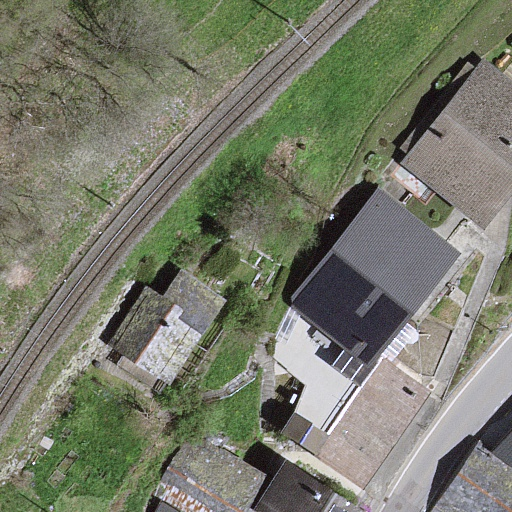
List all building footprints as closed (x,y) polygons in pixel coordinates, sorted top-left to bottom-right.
[(511,179),(511,91),(484,70),(411,162),(482,217),(511,179)] [(454,255),(380,197),(301,297),(375,354),(454,255)] [(224,301),(187,277),(168,307),(147,293),(113,343),(171,381),(224,301)] [(426,399),(350,349),(292,439),(368,488),(426,399)] [(193,435),(159,494),(169,500),(161,511),(242,511),(264,475),(193,435)] [(511,511),(511,476),(483,455),(440,511),(511,511)] [(359,511),(289,469),(262,511),(359,511)]
